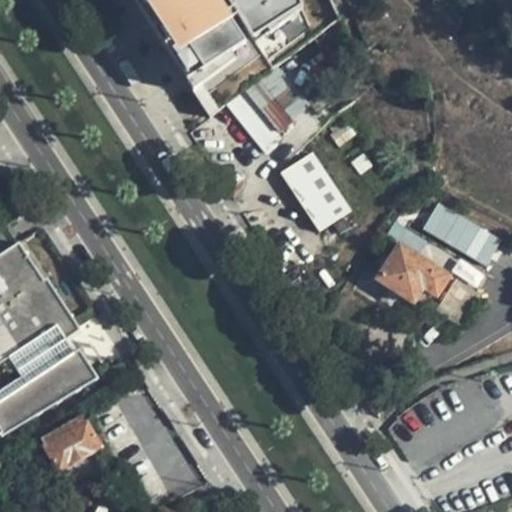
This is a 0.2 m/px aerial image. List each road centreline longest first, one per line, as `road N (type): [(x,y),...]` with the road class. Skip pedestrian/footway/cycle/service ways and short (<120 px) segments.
road 1 (secondary): [(386,511),(56,0)]
road 2 (secondary): [(32,136),(279,511)]
